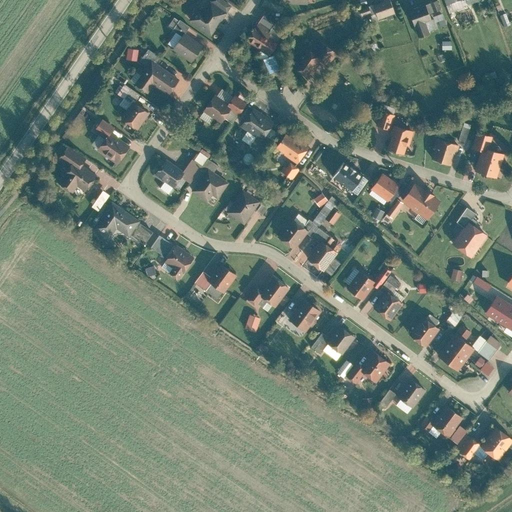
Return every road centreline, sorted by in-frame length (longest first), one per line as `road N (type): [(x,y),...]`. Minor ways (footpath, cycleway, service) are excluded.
road 1 (residential): [(214,62),(140,166),(140,198),(203,241),(279,259),(462,396),(486,395),(511,361)]
road 2 (residential): [(511,199),(326,139),(214,62)]
road 3 (tertiary): [(126,0),(0,180)]
road 4 (track): [(326,139),(251,248)]
